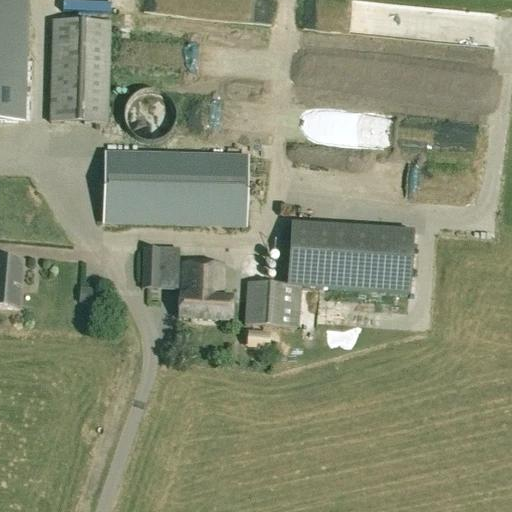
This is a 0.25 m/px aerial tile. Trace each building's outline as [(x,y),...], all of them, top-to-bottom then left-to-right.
[(31,0),(0,0),(0,121),(27,123),(31,0)] [(431,46),(503,55),(507,18),(436,10),(431,46)] [(107,126),(112,26),(55,23),(51,124),(107,126)] [(136,97),(131,101),(128,105),(126,110),(124,116),(124,121),(125,127),(129,134),(134,139),(138,142),(146,144),(152,145),(158,144),(164,140),(170,135),(173,130),(175,125),(175,120),(174,112),(172,107),(168,100),(163,96),(158,94),(153,93),(147,93),(141,94),(136,97)] [(246,163),(105,160),(104,222),(244,225),(246,163)] [(248,285),(245,327),(297,330),(300,289),(409,297),(414,235),(293,227),(288,288),(248,285)] [(178,292),(179,251),(144,250),(142,290),(178,292)] [(20,263),(0,261),(0,309),(17,311),(20,263)] [(180,323),(232,324),(233,300),(223,300),(223,266),(181,265),(180,323)] [(97,290),(82,289),(81,305),(96,306),(97,290)]
